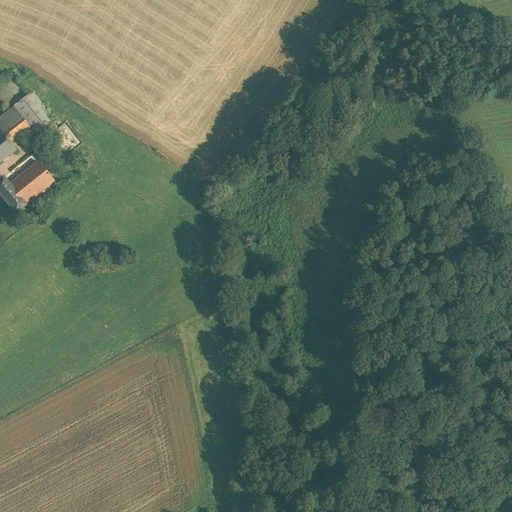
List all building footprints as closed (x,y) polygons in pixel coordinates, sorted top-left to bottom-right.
[(33,92),(0,118),(0,130),(0,131),(10,143),(30,127),(37,136),(55,121),(33,92)] [(67,152),(81,142),(67,122),(53,131),(67,152)] [(0,131),(0,162),(16,150),(10,143),(0,131)] [(38,161),(9,184),(26,204),(54,181),(38,161)] [(9,184),(4,177),(0,179),(0,194),(16,213),(26,205),(26,204),(9,184)]
